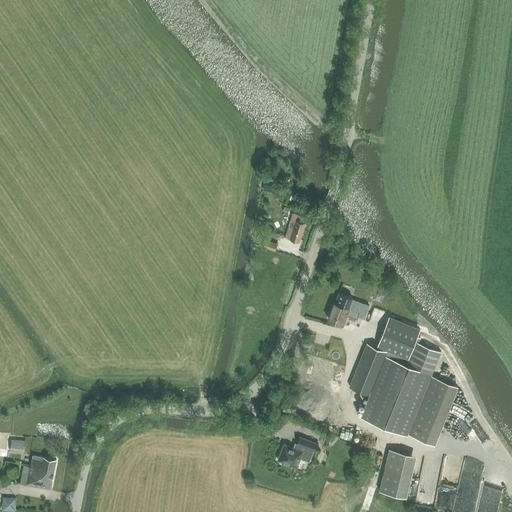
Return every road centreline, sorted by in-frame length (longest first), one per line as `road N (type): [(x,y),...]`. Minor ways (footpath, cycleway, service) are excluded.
road 1 (tertiary): [(75,511),(92,444),(108,422),(128,411),(192,409),(231,398),(264,374),(287,335),(348,136),(372,0)]
road 2 (track): [(291,323),(336,331),(354,348),(344,386),(352,421),(432,451),(456,446),(487,458),(511,486)]
